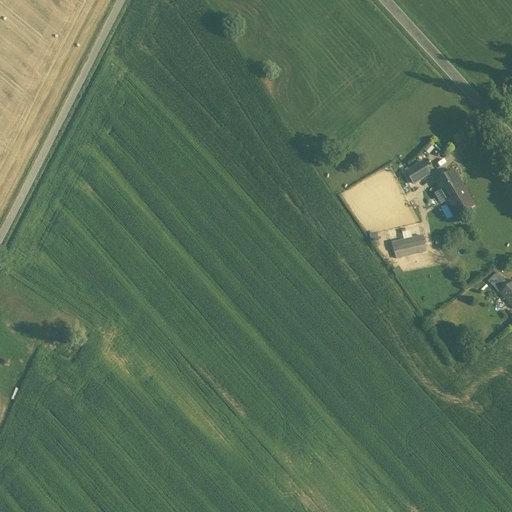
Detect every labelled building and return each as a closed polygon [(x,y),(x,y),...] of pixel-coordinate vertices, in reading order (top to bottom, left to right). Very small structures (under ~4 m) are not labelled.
[(424,161),(406,172),(414,185),(432,174),(424,161)] [(474,207),(454,174),(437,184),(457,217),(474,207)] [(392,244),(396,259),(428,252),(424,236),(392,244)] [(494,287),(503,278),(498,273),(489,282),(494,287)] [(494,287),(501,295),(510,286),(503,278),(494,287)] [(511,306),(511,284),(510,286),(501,295),(511,306)]
